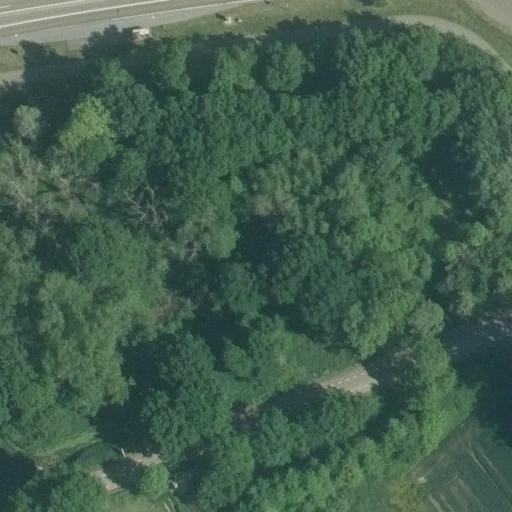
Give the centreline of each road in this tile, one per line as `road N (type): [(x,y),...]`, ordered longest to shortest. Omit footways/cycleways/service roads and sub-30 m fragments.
road 1 (tertiary): [(31,511),(511,328)]
road 2 (secondary): [(0,33),(214,0)]
